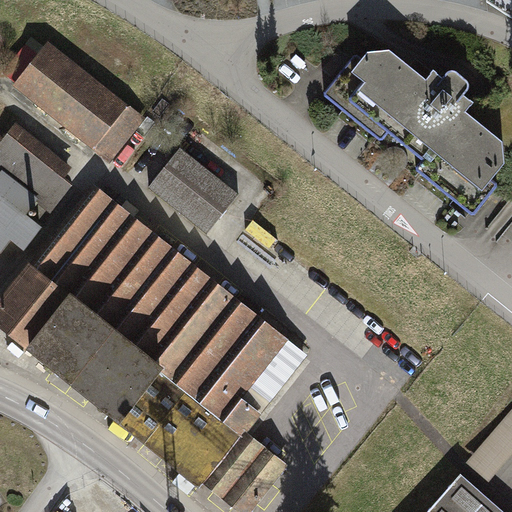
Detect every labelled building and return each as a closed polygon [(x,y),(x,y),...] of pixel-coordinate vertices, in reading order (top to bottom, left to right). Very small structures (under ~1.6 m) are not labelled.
[(110,159),(142,120),(47,45),(36,59),(18,81),(16,84),(110,159)] [(8,73),(18,81),(36,59),(26,50),(8,73)] [(324,92),(325,96),(379,141),(384,140),(387,135),(399,134),(419,150),(420,162),(416,166),(416,171),(471,215),(475,215),(497,187),(497,183),(492,179),(505,164),(502,142),(466,112),(474,103),(465,96),(469,89),(470,86),(468,82),(455,71),(451,71),(448,72),(443,78),(434,70),(426,80),(390,51),(368,53),(363,59),(358,55),(354,55),(324,92)] [(0,170),(3,173),(0,175),(0,249),(10,237),(24,248),(40,227),(24,214),(35,200),(39,203),(61,175),(20,143),(26,136),(13,126),(0,143),(0,170)] [(149,187),(208,233),(239,194),(180,148),(149,187)] [(285,339),(94,188),(0,305),(0,325),(30,350),(31,348),(119,419),(118,420),(199,484),(203,479),(245,511),(246,511),(284,466),(242,433),(261,409),(241,393),(250,381),(270,397),(303,356),(284,340),(285,339)] [(489,482),(511,455),(511,409),(466,462),(489,482)] [(505,511),(461,474),(427,511),(505,511)]
